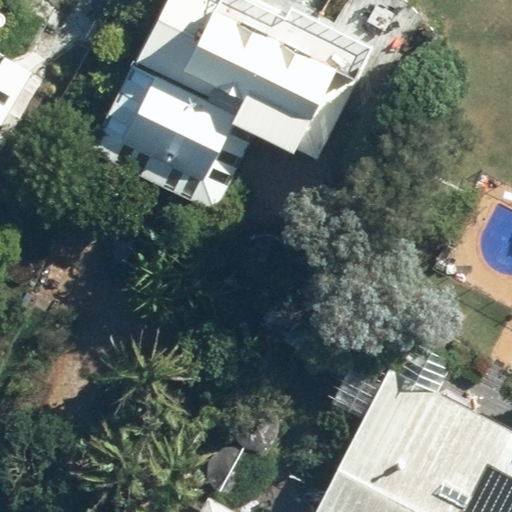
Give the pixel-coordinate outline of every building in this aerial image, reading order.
[(164,0),(94,139),(221,204),(262,122),(320,151),(378,40),(299,0),(164,0)] [(0,131),(38,64),(0,43),(0,131)] [(454,342),(466,317),(436,300),(422,327),(454,342)] [(288,334),(313,350),(327,325),(301,311),(288,334)] [(511,511),(511,418),(442,383),(458,351),(410,326),(315,511),(511,511)] [(253,511),(213,488),(199,511),(253,511)]
